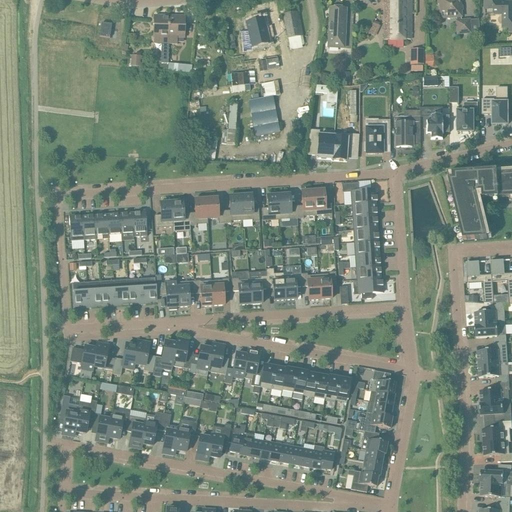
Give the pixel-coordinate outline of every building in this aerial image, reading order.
[(402,14),(411,14),(411,0),(382,0),(383,5),(384,5),(384,13),(389,13),(389,14),(402,14)] [(437,0),(438,4),(439,4),(441,19),(456,18),(458,35),(470,34),(469,20),(461,21),(459,0),(437,0)] [(501,3),(501,0),(485,0),(485,15),(486,15),(486,10),(493,10),(493,15),(503,15),(503,28),(509,28),(509,33),(511,32),(511,2),(505,2),(505,3),(501,3)] [(329,8),(327,44),(327,47),(338,48),(345,48),(347,9),(329,8)] [(298,12),(283,15),(287,35),(290,50),(302,48),(299,37),(302,36),(298,12)] [(411,41),(411,14),(402,14),(389,14),(389,13),(384,13),(384,21),(384,40),(411,41)] [(153,44),(167,44),(167,37),(168,37),(169,27),(170,27),(170,17),(154,17),(153,44)] [(185,17),(170,17),(170,27),(169,27),(168,37),(167,37),(167,44),(177,45),(177,37),(184,37),(185,17)] [(249,32),(239,32),(239,33),(241,33),(242,51),(253,51),(252,48),(268,44),(265,31),(268,31),(268,30),(265,31),(263,20),(247,24),(249,32)] [(379,35),(380,24),(371,23),(371,35),(379,35)] [(111,25),(102,24),(100,37),(109,38),(111,25)] [(511,48),(499,49),(499,54),(501,54),(501,56),(510,56),(510,57),(511,56),(511,48)] [(411,51),(411,66),(423,66),(423,51),(411,51)] [(131,55),(131,66),(140,67),(140,56),(131,55)] [(433,66),(433,55),(425,55),(425,66),(433,66)] [(178,72),(191,73),(191,66),(178,65),(178,72)] [(350,73),(339,72),(338,81),(349,81),(350,73)] [(248,73),(231,75),(232,87),(231,87),(232,93),(250,91),(248,73)] [(438,78),(423,78),(423,87),(438,86),(438,78)] [(459,104),(459,88),(449,88),(450,104),(459,104)] [(496,100),(482,100),(482,115),(493,115),(493,125),(508,125),(508,88),(496,88),(496,100)] [(274,91),(250,94),(256,136),(281,132),(274,91)] [(237,145),(238,104),(230,104),(229,145),(237,145)] [(477,114),(477,104),(464,104),(464,112),(457,112),(457,121),(456,121),(456,128),(457,128),(458,133),(474,133),(474,113),(476,113),(476,114),(477,114)] [(423,129),(426,129),(426,134),(430,134),(430,139),(430,140),(443,140),(443,139),(443,134),(444,134),(444,133),(450,133),(449,116),(423,116),(423,129)] [(411,117),(411,120),(396,120),(396,147),(412,147),(412,144),(419,144),(419,145),(420,145),(420,117),(411,117)] [(366,143),(364,143),(364,151),(366,151),(366,155),(382,155),(382,142),(390,142),(390,121),(378,121),(378,120),(366,120),(366,129),(366,143)] [(332,161),(334,134),(334,137),(319,136),(319,131),(309,130),(308,146),(316,146),(316,149),(317,151),(317,158),(332,159),(332,161)] [(332,161),(346,162),(347,151),(358,151),(359,135),(334,134),(332,161)] [(189,147),(187,158),(215,162),(217,142),(199,140),(198,149),(189,147)] [(453,174),(447,174),(449,181),(463,241),(487,239),(486,232),(489,231),(481,199),(483,199),(483,200),(511,197),(511,169),(481,172),(481,173),(475,173),(475,172),(453,174)] [(352,206),(375,204),(375,202),(377,202),(377,201),(374,201),(374,197),(376,197),(376,190),(373,191),(359,192),(358,184),(342,185),(343,193),(351,193),(352,206)] [(302,206),(296,207),(297,219),(303,219),(303,217),(314,216),(313,191),(311,191),(311,189),(303,190),(303,192),(301,192),(302,206)] [(324,191),(313,191),(314,216),(325,215),(325,217),(332,217),(331,204),(325,205),(324,191)] [(251,195),(240,196),(242,221),(253,220),(253,222),(259,222),(258,209),(252,210),(251,195)] [(289,195),(278,196),(280,220),(297,219),(296,207),(290,207),(289,195)] [(229,197),(230,211),(224,212),(225,224),(231,224),(231,222),(242,221),(240,196),(229,197)] [(268,209),(261,209),(262,222),(280,220),(278,196),(267,196),(268,209)] [(218,212),(217,199),(206,200),(207,223),(208,223),(207,219),(218,219),(218,225),(225,224),(224,212),(218,212)] [(172,203),(171,203),(173,227),(173,233),(190,232),(190,226),(189,214),(183,214),(182,202),(180,202),(180,200),(172,200),(172,203)] [(194,200),(195,213),(189,214),(190,226),(197,226),(196,224),(207,223),(206,200),(194,200)] [(161,216),(154,216),(155,229),(173,227),(171,203),(160,204),(161,216)] [(353,218),(376,217),(375,204),(352,206),(353,218)] [(139,211),(139,213),(135,214),(132,214),(134,238),(147,237),(145,213),(145,211),(139,211)] [(120,215),(121,235),(122,235),(133,234),(133,238),(134,238),(132,214),(120,215)] [(70,242),(83,241),(84,241),(82,217),(75,218),(74,215),(69,216),(69,218),(70,238),(70,242)] [(109,240),(107,215),(95,216),(96,240),(96,236),(102,236),(102,237),(103,240),(109,240)] [(109,240),(109,239),(109,235),(121,235),(120,215),(107,215),(109,240)] [(96,240),(95,216),(82,217),(84,241),(96,240)] [(353,231),(377,229),(376,217),(353,218),(353,231)] [(354,243),(377,242),(377,229),(353,231),(354,243)] [(355,256),(378,254),(377,242),(354,243),(355,256)] [(356,268),(379,267),(378,254),(355,256),(356,268)] [(504,261),(491,262),(494,304),(494,296),(493,283),(507,282),(509,305),(511,305),(511,273),(505,274),(504,261)] [(479,263),(466,264),(468,284),(483,283),(484,304),(490,304),(494,304),(491,262),(492,275),(480,276),(479,263)] [(292,275),(283,276),(285,301),(296,300),(295,288),(302,287),(301,275),(300,267),(292,267),(292,275)] [(357,281),(380,280),(379,267),(356,268),(357,281)] [(266,273),(248,274),(249,280),(250,305),(262,304),(261,290),(267,290),(266,277),(266,273)] [(330,285),(336,285),(336,282),(335,273),(329,273),(329,275),(318,276),(319,289),(320,300),(331,300),(330,285)] [(267,290),(273,289),(274,301),(285,301),(285,300),(283,276),(283,274),(272,275),(272,277),(266,277),(267,290)] [(302,287),(308,287),(309,301),(320,300),(319,289),(318,276),(307,276),(307,274),(301,275),(302,287)] [(155,301),(153,279),(139,280),(141,303),(147,303),(147,301),(155,301)] [(250,305),(249,280),(238,281),(238,279),(231,279),(232,292),(238,292),(239,306),(250,305)] [(141,303),(139,280),(126,281),(127,303),(134,302),(134,304),(141,303)] [(211,282),(213,306),(224,306),(223,293),(229,292),(228,280),(222,280),(222,281),(211,282)] [(353,295),(358,295),(361,294),(361,299),(361,300),(372,299),(371,294),(380,293),(383,293),(382,286),(380,286),(380,282),(382,282),(380,282),(380,280),(357,281),(357,288),(353,289),(353,295)] [(127,303),(126,281),(112,282),(114,305),(120,305),(120,303),(127,303)] [(194,282),(194,294),(201,294),(201,307),(213,306),(211,282),(200,282),(200,281),(194,282)] [(100,305),(99,282),(85,283),(87,307),(93,306),(93,305),(100,305)] [(114,305),(112,282),(99,282),(100,305),(107,304),(107,305),(114,305)] [(194,282),(176,283),(177,288),(178,308),(189,307),(188,295),(194,294),(194,282)] [(87,307),(85,283),(71,284),(73,306),(80,306),(80,307),(87,307)] [(166,284),(159,284),(160,297),(166,296),(167,308),(169,308),(169,311),(176,310),(177,310),(177,308),(178,308),(177,288),(176,283),(166,284)] [(347,287),(339,288),(340,305),(348,305),(347,287)] [(505,325),(503,305),(502,305),(494,304),(490,304),(491,312),(475,314),(475,326),(475,327),(505,325)] [(475,327),(476,339),(493,338),(493,344),(506,344),(505,325),(475,327)] [(176,344),(172,367),(183,369),(190,370),(191,364),(193,354),(186,353),(188,341),(177,339),(176,344)] [(137,346),(134,365),(144,367),(143,371),(153,373),(153,368),(155,357),(147,356),(149,344),(138,342),(137,346)] [(153,368),(171,372),(172,367),(176,344),(165,342),(162,359),(155,357),(153,368)] [(134,365),(137,346),(126,344),(123,360),(115,359),(114,360),(112,371),(112,374),(120,376),(122,367),(133,369),(134,365)] [(212,349),(208,372),(225,375),(226,369),(228,360),(222,359),(224,347),(213,344),(212,349)] [(493,344),(494,351),(477,352),(478,365),(507,364),(506,344),(493,344)] [(96,349),(93,367),(112,371),(114,360),(106,359),(108,347),(97,345),(96,349)] [(92,372),(93,367),(96,349),(85,347),(84,353),(81,352),(82,350),(72,348),(70,362),(82,364),(81,370),(92,372)] [(208,372),(212,349),(201,347),(198,365),(191,364),(190,370),(189,374),(196,375),(197,370),(208,372)] [(248,351),(247,356),(236,354),(233,370),(232,377),(233,377),(243,379),(248,351)] [(252,394),(258,395),(260,388),(261,383),(262,377),(255,376),(259,353),(248,351),(247,356),(243,379),(252,380),(251,387),(253,387),(252,394)] [(478,365),(479,379),(495,378),(496,384),(508,384),(507,364),(478,365)] [(262,377),(261,383),(260,388),(271,390),(275,368),(264,366),(262,377)] [(271,390),(282,392),(282,391),(286,370),(275,368),(271,390)] [(225,375),(224,384),(231,385),(233,377),(232,377),(233,370),(226,369),(225,375)] [(286,370),(282,391),(292,393),(296,371),(286,369),(286,370)] [(296,371),(292,393),(303,395),(303,396),(307,373),(296,371)] [(371,392),(394,396),(394,395),(393,395),(395,384),(389,383),(390,375),(373,372),(372,380),(371,380),(369,391),(371,392)] [(307,373),(303,396),(314,398),(318,376),(307,374),(307,373)] [(325,399),(328,378),(318,376),(314,398),(324,400),(325,399)] [(328,378),(325,399),(335,401),(339,379),(329,377),(328,378)] [(346,403),(347,398),(349,387),(350,381),(339,379),(335,401),(346,403)] [(508,384),(496,384),(496,391),(480,392),(481,405),(480,405),(510,403),(509,392),(508,384)] [(132,397),(134,389),(117,386),(116,394),(132,397)] [(168,389),(167,395),(184,398),(185,398),(186,392),(168,389)] [(371,392),(369,402),(374,403),(388,406),(394,407),(395,403),(393,403),(394,396),(371,392)] [(61,411),(59,422),(64,423),(62,435),(73,437),(80,403),(79,402),(80,400),(70,398),(63,397),(61,411)] [(97,403),(90,402),(89,404),(80,403),(73,437),(74,437),(75,432),(85,434),(89,415),(94,416),(97,403)] [(369,402),(367,413),(372,414),(390,418),(392,411),(393,411),(394,407),(388,406),(374,403),(369,402)] [(494,423),(498,422),(511,421),(511,404),(510,404),(510,403),(480,405),(481,417),(494,416),(494,418),(494,423)] [(107,443),(113,411),(112,411),(111,420),(100,418),(96,441),(107,443)] [(113,411),(107,443),(108,438),(119,440),(121,429),(123,418),(123,417),(124,413),(113,411)] [(372,414),(367,413),(366,419),(361,418),(358,431),(364,432),(374,434),(375,427),(390,430),(391,424),(389,423),(390,418),(372,414)] [(155,430),(161,431),(164,415),(156,414),(155,417),(146,416),(140,449),(141,449),(141,445),(152,447),(155,430)] [(164,415),(161,431),(166,432),(162,453),(173,455),(174,451),(176,444),(178,433),(179,428),(168,426),(170,416),(164,415)] [(146,416),(145,420),(129,417),(128,423),(126,432),(132,433),(129,447),(140,449),(146,416)] [(176,444),(174,451),(185,453),(188,436),(194,437),(197,423),(180,420),(178,433),(176,444)] [(483,444),(511,442),(510,430),(511,430),(511,421),(498,422),(494,423),(498,423),(499,429),(482,431),(483,444)] [(219,459),(222,442),(228,443),(231,426),(224,425),(223,429),(213,427),(207,462),(208,457),(219,459)] [(245,426),(240,425),(240,430),(234,429),(229,452),(240,454),(244,434),(245,426)] [(200,437),(196,460),(207,462),(213,427),(211,439),(200,437)] [(365,451),(383,455),(385,449),(386,450),(387,444),(377,442),(379,435),(374,434),(364,432),(363,439),(361,451),(365,451)] [(253,440),(254,436),(244,434),(240,454),(239,456),(250,458),(253,440)] [(250,458),(259,460),(263,442),(253,440),(250,458)] [(259,460),(269,461),(273,444),(263,442),(259,460)] [(511,442),(483,444),(484,457),(501,456),(501,463),(511,462),(511,455),(510,455),(509,443),(511,443),(511,442)] [(269,461),(280,463),(283,446),(273,444),(269,461)] [(280,463),(290,465),(293,448),(283,446),(280,463)] [(310,469),(320,471),(324,448),(314,446),(313,451),(310,469)] [(290,465),(300,467),(303,449),(293,448),(290,465)] [(300,467),(310,469),(313,451),(303,449),(300,467)] [(383,455),(365,451),(363,462),(383,466),(384,462),(382,462),(383,455)] [(323,452),(320,471),(320,469),(330,471),(334,454),(323,452)] [(383,466),(363,462),(361,473),(379,477),(381,470),(382,470),(383,466)] [(507,485),(508,474),(511,474),(511,466),(498,466),(498,473),(481,472),(480,484),(507,485)] [(379,477),(361,473),(360,473),(354,472),(348,471),(347,475),(353,476),(352,483),(350,491),(356,492),(367,494),(368,487),(373,487),(376,488),(378,477),(379,477)] [(481,484),(480,497),(497,498),(496,505),(508,505),(510,505),(511,498),(502,497),(502,485),(507,486),(507,485),(480,484),(481,484)]
